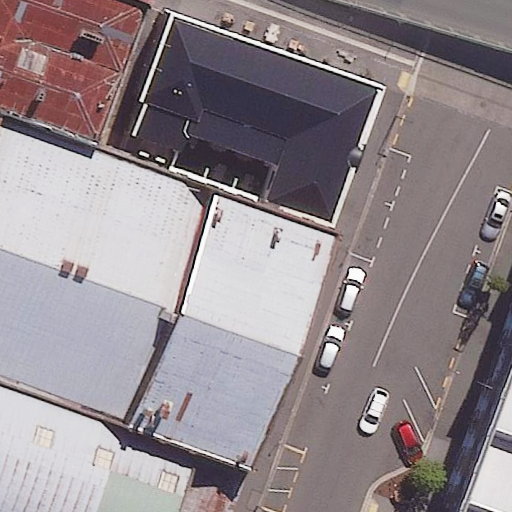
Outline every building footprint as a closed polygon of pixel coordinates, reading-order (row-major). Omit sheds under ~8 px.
[(136,0),(0,0),(0,107),(87,140),(136,0)] [(375,84),(166,14),(119,152),(172,172),(186,131),(273,160),(258,203),(322,227),(375,84)] [(0,107),(0,378),(243,466),(322,227),(258,203),(172,172),(119,152),(87,140),(0,107)] [(511,511),(511,318),(442,511),(511,511)] [(226,511),(243,466),(0,378),(0,511),(226,511)]
